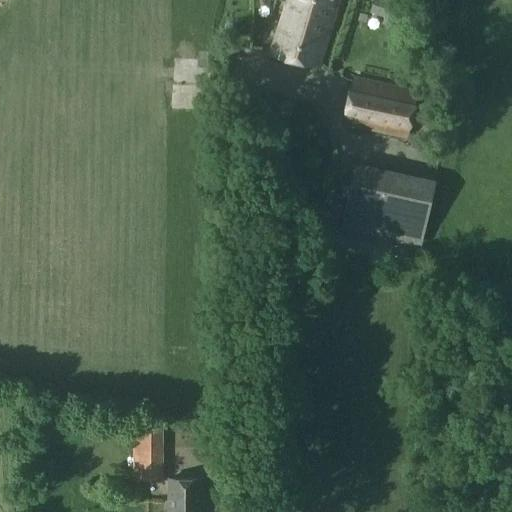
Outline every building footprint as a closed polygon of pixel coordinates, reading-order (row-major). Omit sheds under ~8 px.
[(318,66),(338,0),(287,0),(271,51),(318,66)] [(405,30),(413,3),(403,0),(375,0),(373,8),(388,12),(384,24),(405,30)] [(410,139),(419,87),(351,73),(342,124),(410,139)] [(423,240),(435,183),(356,167),(344,224),(423,240)] [(164,475),(164,425),(135,425),(134,475),(164,475)] [(200,511),(201,477),(169,477),(168,511),(200,511)]
